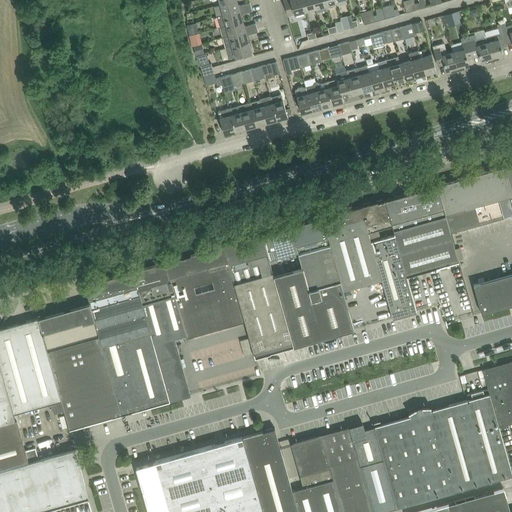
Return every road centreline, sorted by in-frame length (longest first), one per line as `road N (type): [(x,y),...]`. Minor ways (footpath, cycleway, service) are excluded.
road 1 (unclassified): [(0,284),(511,139)]
road 2 (secondary): [(150,216),(511,112)]
road 3 (unclassified): [(168,163),(511,67)]
road 4 (unclassified): [(122,511),(112,448),(269,399)]
road 5 (unclassified): [(269,399),(284,421),(447,376),(451,349)]
road 6 (unclassified): [(269,399),(272,375),(431,330),(451,349)]
road 7 (secondary): [(0,261),(150,216)]
road 8 (secondary): [(150,216),(93,215),(0,240)]
road 9 (unknown): [(511,478),(391,511)]
